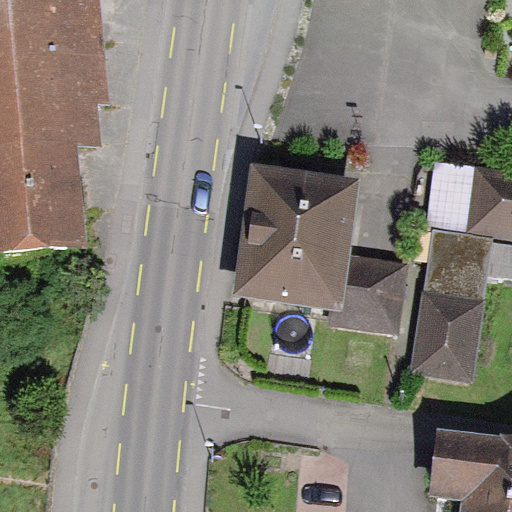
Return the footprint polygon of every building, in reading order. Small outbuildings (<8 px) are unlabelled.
[(0,0),(0,256),(85,249),(77,153),(102,151),(99,106),(111,105),(102,0),(0,0)] [(511,177),(475,172),(466,233),(511,239),(511,177)] [(257,176),(239,308),(330,321),(329,328),(398,338),(408,267),(353,259),(363,190),(257,176)] [(431,235),(411,376),(472,384),(492,244),(431,235)] [(447,511),(511,511),(511,455),(425,443),(418,493),(450,498),(447,511)]
